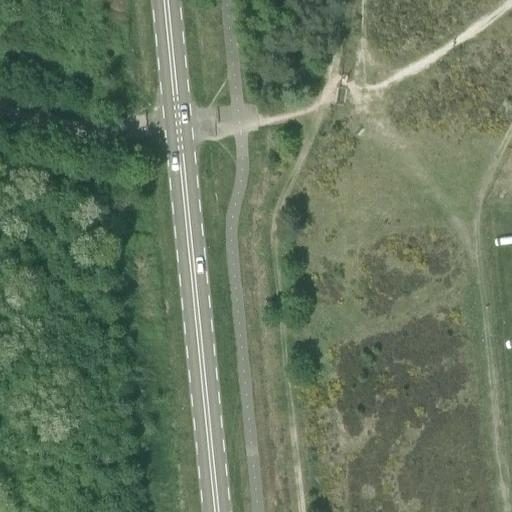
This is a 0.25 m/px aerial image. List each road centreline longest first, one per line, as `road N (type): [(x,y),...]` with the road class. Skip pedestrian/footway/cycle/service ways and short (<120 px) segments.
road 1 (secondary): [(217,511),(167,0)]
road 2 (track): [(238,124),(306,110),(342,83),(393,83),(511,0)]
